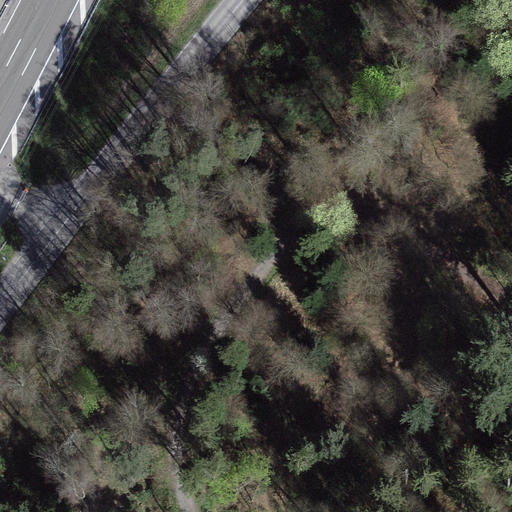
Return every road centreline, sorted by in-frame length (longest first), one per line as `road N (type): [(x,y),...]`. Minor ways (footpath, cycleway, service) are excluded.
road 1 (track): [(511,304),(403,217),(355,209),(309,222),(272,250),(170,405),(172,476),(188,511)]
road 2 (tertiary): [(242,0),(64,222)]
